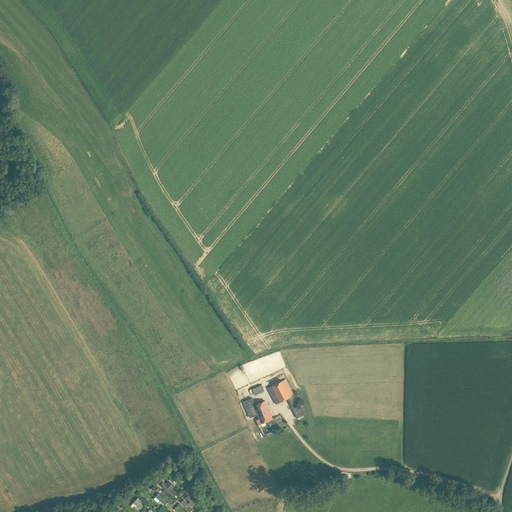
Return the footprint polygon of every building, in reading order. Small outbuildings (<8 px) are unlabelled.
[(285,379),(273,385),(281,401),(287,398),(294,395),(285,379)] [(262,384),(252,389),(255,394),(264,390),(262,384)] [(281,401),(273,385),(268,388),(276,404),(281,401)] [(294,395),(287,398),(295,414),(297,412),(299,411),(301,410),(294,395)] [(253,398),(244,401),(251,417),(258,414),(254,405),(256,404),(253,398)] [(256,404),(254,405),(258,414),(259,416),(270,412),(265,401),(256,404)] [(270,412),(259,416),(260,418),(256,420),(258,424),(272,418),(270,412)] [(169,482),(166,485),(163,482),(161,484),(173,495),(175,493),(171,489),(174,486),(169,482)] [(167,502),(158,493),(156,496),(165,504),(167,502)] [(143,506),(136,499),(134,502),(141,509),(143,506)] [(193,508),(184,499),(181,502),(190,510),(193,508)]
